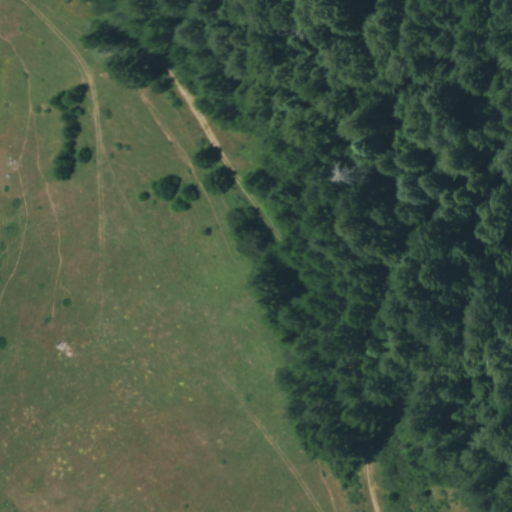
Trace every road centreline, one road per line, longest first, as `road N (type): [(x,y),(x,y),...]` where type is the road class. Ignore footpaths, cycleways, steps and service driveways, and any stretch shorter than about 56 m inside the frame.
road 1 (track): [(77,0),(139,49),(186,102),(282,246),(371,451),(383,511)]
road 2 (track): [(0,446),(93,347),(103,250),(99,132),(80,69),(37,4),(89,39),(122,35)]
road 3 (track): [(327,511),(216,214),(133,85),(122,35)]
